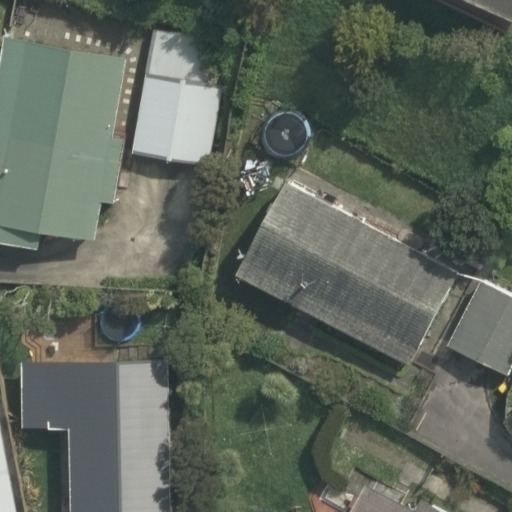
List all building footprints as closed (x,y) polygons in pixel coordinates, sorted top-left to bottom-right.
[(511,0),(494,0),(511,8),(511,0)] [(120,36),(10,20),(0,88),(0,231),(90,244),(120,36)] [(140,151),(174,155),(162,251),(194,255),(206,159),(222,34),(156,25),(140,151)] [(409,361),(460,268),(286,176),(236,268),(409,361)] [(511,365),(511,290),(482,275),(447,340),(508,373),(511,365)] [(172,511),(169,354),(22,356),(23,422),(69,421),(71,511),(172,511)] [(347,511),(457,511),(421,492),(416,504),(367,478),(347,511)]
